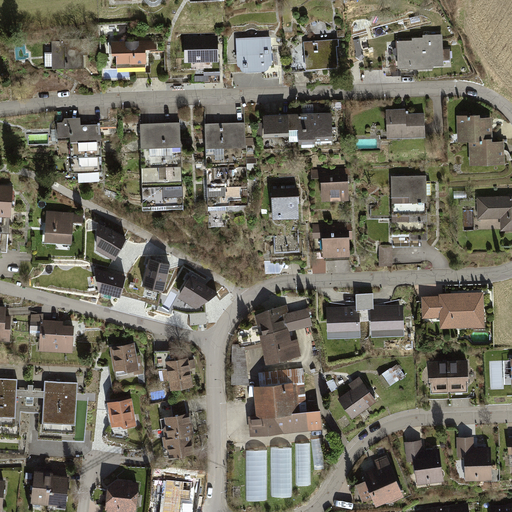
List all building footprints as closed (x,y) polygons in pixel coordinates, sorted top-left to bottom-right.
[(434,66),(444,65),(444,60),(450,60),(450,49),(443,49),(443,34),(423,35),(423,37),(412,38),(412,40),(396,41),(398,68),(408,68),(408,69),(434,68),(434,66)] [(184,62),(218,62),(218,35),(183,36),(184,62)] [(271,64),(272,61),(271,36),(236,38),(237,64),(238,66),(240,67),(240,69),(241,70),(243,71),(245,71),(264,70),(266,70),(267,69),(268,67),(269,66),(271,64)] [(53,68),(84,67),(84,54),(88,54),(88,38),(61,39),(61,41),(53,41),(53,68)] [(305,70),(338,68),(337,46),(339,46),(339,39),(303,41),(305,70)] [(117,67),(147,66),(147,48),(157,48),(157,40),(112,42),(113,55),(116,55),(117,67)] [(387,138),(426,137),(425,113),(406,113),(406,109),(386,109),(387,138)] [(316,141),(333,140),(332,112),(263,115),(263,137),(298,135),(299,144),(316,143),(316,141)] [(483,138),(493,138),(492,117),(480,117),(480,114),(457,115),(458,142),(469,141),(483,141),(483,138)] [(72,173),(103,171),(101,124),(81,125),(81,117),(65,118),(63,121),(58,122),(58,136),(71,136),(72,173)] [(143,210),(183,208),(180,122),(139,123),(143,210)] [(226,206),(248,205),(245,122),(204,123),(207,210),(226,210),(226,206)] [(470,165),(505,164),(504,141),(493,141),(493,138),(483,138),(483,141),(469,141),(470,165)] [(322,201),(349,200),(348,175),(351,175),(351,168),(311,170),(312,178),(321,178),(322,201)] [(422,240),(427,240),(427,195),(431,195),(431,183),(427,183),(427,176),(391,176),(392,246),(422,245),(422,240)] [(0,251),(8,252),(10,217),(12,216),(14,185),(0,184),(0,251)] [(272,220),(299,219),(298,203),(299,203),(298,187),(271,188),(272,220)] [(501,231),(511,230),(511,195),(477,197),(478,219),(500,218),(501,231)] [(45,241),(72,243),(74,222),(83,223),(84,214),(74,214),(75,212),(47,210),(45,241)] [(323,257),(350,256),(350,239),(353,239),(352,223),(313,224),(313,238),(322,237),(323,257)] [(299,234),(274,235),(275,244),(271,244),(271,257),(303,256),(303,240),(300,240),(299,234)] [(392,246),(379,246),(379,265),(393,265),(392,246)] [(145,283),(182,276),(178,259),(171,260),(169,251),(96,264),(99,276),(100,282),(109,281),(110,289),(125,287),(126,291),(145,288),(145,283)] [(440,328),(485,327),(484,292),(439,293),(439,296),(421,296),(422,318),(440,318),(440,328)] [(374,305),(373,293),(356,294),(356,305),(356,309),(360,309),(360,321),(371,320),(371,309),(374,308),(374,305)] [(191,325),(208,324),(206,302),(189,303),(191,325)] [(372,337),(405,335),(404,304),(374,305),(374,308),(371,309),(371,320),(372,337)] [(0,340),(10,341),(11,315),(6,315),(6,306),(0,305),(0,340)] [(265,365),(301,356),(298,339),(291,340),(289,331),(313,325),(308,308),(289,312),(287,305),(268,310),(255,316),(257,326),(240,329),(237,335),(240,347),(245,347),(261,343),(265,365)] [(328,338),(361,337),(360,321),(360,309),(356,309),(356,305),(327,307),(328,338)] [(39,351),(73,352),(75,325),(63,324),(64,320),(43,320),(44,313),(31,314),(30,333),(40,333),(39,351)] [(134,375),(144,373),(141,354),(138,355),(135,341),(110,346),(115,371),(124,369),(128,372),(133,370),(134,375)] [(239,344),(232,344),(231,384),(250,385),(245,347),(240,347),(239,344)] [(171,358),(170,351),(155,351),(156,369),(167,369),(168,369),(166,361),(176,359),(175,357),(171,358)] [(172,390),(194,386),(191,369),(196,368),(195,359),(189,360),(189,357),(176,359),(166,361),(168,369),(167,369),(163,369),(165,381),(170,380),(172,390)] [(467,381),(469,381),(468,359),(447,360),(448,392),(467,391),(467,381)] [(447,360),(429,361),(429,382),(432,382),(433,392),(448,392),(447,360)] [(391,367),(378,377),(387,388),(391,385),(392,386),(406,375),(397,363),(391,368),(391,367)] [(258,372),(260,386),(305,382),(304,368),(258,372)] [(352,420),(377,402),(359,376),(349,384),(352,389),(338,399),(352,420)] [(0,436),(19,438),(21,412),(30,412),(30,402),(26,402),(26,396),(16,395),(16,389),(17,379),(0,378),(0,436)] [(330,380),(327,382),(332,392),(339,388),(334,379),(330,380)] [(38,439),(75,441),(78,383),(45,381),(44,391),(44,397),(34,396),(34,402),(30,402),(30,412),(39,412),(38,439)] [(321,410),(308,411),(305,382),(260,386),(253,387),(256,416),(248,417),(250,436),(323,429),(321,410)] [(44,397),(44,391),(33,390),(34,385),(28,384),(28,390),(16,389),(16,395),(26,396),(26,402),(30,402),(34,402),(34,396),(44,397)] [(125,427),(138,425),(133,397),(108,402),(112,427),(122,425),(125,427)] [(193,434),(195,434),(192,412),(165,416),(166,425),(164,428),(165,436),(163,436),(165,446),(168,449),(170,457),(196,453),(193,434)] [(466,481),(492,480),(491,447),(474,447),(473,437),(457,437),(458,457),(465,457),(466,481)] [(322,439),(312,440),(315,470),(325,469),(322,439)] [(417,485),(445,481),(440,448),(424,450),(422,439),(404,442),(407,461),(414,461),(417,485)] [(311,443),(295,443),(296,486),(312,485),(311,443)] [(292,447),(271,447),(271,497),(293,497),(292,447)] [(267,450),(246,450),(247,501),(268,501),(267,450)] [(391,503),(405,497),(387,454),(374,460),(378,468),(363,474),(366,481),(356,485),(363,502),(372,498),(376,507),(387,502),(391,503)] [(57,507),(67,508),(70,476),(54,474),(54,472),(35,470),(31,503),(57,505),(57,507)] [(127,511),(136,511),(140,482),(117,480),(108,489),(106,510),(108,510),(107,511),(127,511)] [(470,511),(469,502),(417,510),(417,511),(470,511)] [(491,511),(511,511),(511,503),(507,503),(507,505),(491,505),(491,511)]
